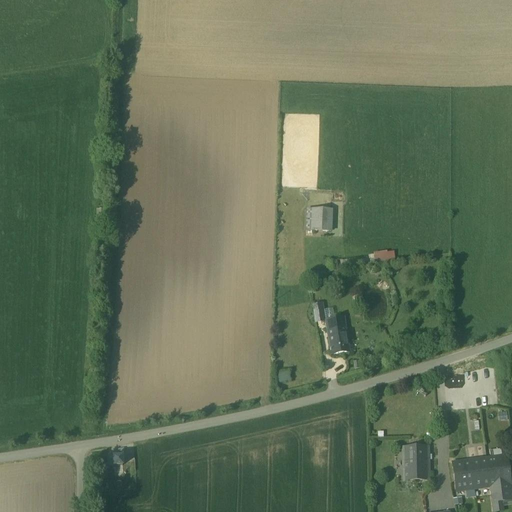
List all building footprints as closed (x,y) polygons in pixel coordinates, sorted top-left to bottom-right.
[(331,211),(313,210),(312,231),(331,232),(331,211)] [(393,250),(372,253),(374,265),(394,262),(393,250)] [(344,319),(326,322),(331,355),(349,352),(344,319)] [(288,381),(287,373),(276,374),(277,383),(288,381)] [(428,449),(403,449),(404,481),(429,480),(428,449)] [(124,458),(116,458),(116,467),(125,467),(124,458)] [(506,458),(487,460),(491,487),(510,484),(506,458)] [(487,460),(453,465),(457,492),(478,489),(491,487),(487,460)] [(491,487),(493,511),(503,511),(502,502),(511,500),(510,484),(491,487)]
